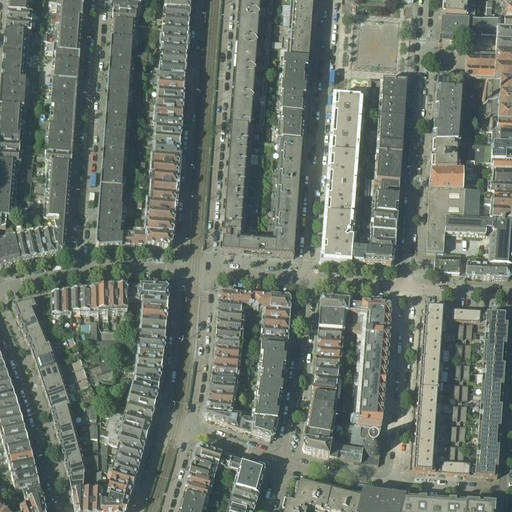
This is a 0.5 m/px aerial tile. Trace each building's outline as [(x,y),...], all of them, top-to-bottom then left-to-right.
[(31,0),(6,0),(6,14),(30,16),(31,0)] [(82,11),(83,2),(57,0),(56,9),(82,11)] [(311,18),(311,0),(289,0),(289,17),(311,18)] [(466,0),(441,0),(441,16),(473,19),(474,8),(466,8),(466,0)] [(188,13),(189,4),(164,2),(163,12),(188,13)] [(490,16),(491,3),(486,3),(484,19),(493,20),(493,16),(490,16)] [(259,5),(239,4),(238,18),(258,19),(259,5)] [(137,8),(113,6),(112,16),(138,18),(139,18),(140,13),(137,13),(137,8)] [(81,21),(82,11),(56,9),(55,18),(81,21)] [(188,22),(188,13),(163,12),(162,12),(162,21),(188,22)] [(30,16),(6,14),(5,24),(31,25),(31,16),(30,16)] [(138,18),(112,16),(111,25),(137,27),(138,18)] [(307,63),(309,41),(311,18),(289,17),(287,39),(281,39),(280,51),(286,52),(285,62),(307,63)] [(81,29),(81,21),(55,18),(55,28),(81,29)] [(258,19),(238,18),(237,32),(257,33),(258,19)] [(511,44),(511,31),(499,31),(499,22),(468,21),(440,19),(439,39),(466,41),(474,41),(475,29),(480,30),(480,37),(496,38),(496,43),(511,44)] [(187,32),(188,22),(162,21),(161,30),(187,32)] [(511,22),(505,22),(499,22),(499,31),(511,31),(511,22)] [(31,25),(5,24),(4,33),(28,34),(28,35),(30,35),(31,25)] [(137,27),(111,25),(110,43),(131,45),(136,45),(137,27)] [(80,39),(81,29),(55,28),(54,37),(80,39)] [(186,42),(187,32),(161,30),(160,39),(186,42)] [(257,33),(237,32),(236,46),(256,47),(257,33)] [(28,34),(4,33),(3,49),(27,50),(28,35),(28,34)] [(79,48),(80,39),(54,37),(53,46),(79,48)] [(186,52),(186,42),(160,39),(160,50),(186,52)] [(511,125),(511,44),(496,43),(495,55),(474,54),(474,41),(466,41),(463,80),(491,81),(488,124),(511,125)] [(131,45),(110,43),(107,77),(129,79),(131,45)] [(79,57),(79,48),(53,46),(53,55),(79,57)] [(256,47),(236,46),(235,60),(255,61),(256,47)] [(27,50),(3,49),(2,65),(26,66),(27,50)] [(185,60),(186,52),(160,50),(159,58),(185,60)] [(79,57),(53,55),(52,55),(52,64),(78,66),(79,57)] [(184,70),(185,60),(159,58),(158,68),(159,68),(184,70)] [(255,61),(235,60),(234,74),(254,75),(255,61)] [(305,91),(306,73),(307,63),(285,62),(282,62),(282,68),(279,67),(279,71),(281,71),(281,76),(279,76),(278,80),(281,80),(280,86),(278,86),(278,89),(280,90),(305,91)] [(77,84),(77,75),(78,66),(52,64),(50,83),(52,83),(52,82),(77,84)] [(26,66),(2,65),(1,81),(25,83),(26,66)] [(184,81),(184,70),(159,68),(158,76),(158,79),(184,81)] [(254,75),(234,74),(233,87),(253,89),(254,75)] [(158,86),(158,79),(158,76),(144,75),(143,85),(158,86)] [(129,79),(107,77),(106,100),(127,102),(129,79)] [(183,88),(184,81),(158,79),(158,86),(159,86),(183,88)] [(435,92),(460,94),(461,81),(442,80),(436,79),(435,89),(435,92)] [(25,83),(1,81),(0,90),(0,108),(23,110),(25,83)] [(75,112),(76,93),(77,84),(52,82),(52,83),(50,110),(75,112)] [(404,116),(405,95),(406,85),(382,83),(381,102),(380,114),(404,116)] [(182,97),(183,88),(159,86),(158,91),(156,91),(155,95),(158,95),(182,97)] [(253,89),(233,87),(232,101),(252,103),(253,89)] [(303,118),(304,100),(305,91),(280,90),(280,95),(277,95),(277,98),(279,99),(279,104),(276,104),(276,108),(278,108),(278,113),(276,113),(276,116),(278,117),(303,118)] [(460,94),(435,92),(433,120),(460,120),(461,116),(458,116),(459,107),(462,107),(462,99),(460,99),(460,94)] [(182,97),(158,95),(158,100),(155,100),(155,104),(157,105),(182,106),(182,97)] [(359,101),(334,99),(332,127),(360,129),(361,118),(358,118),(359,101)] [(127,102),(106,100),(103,134),(125,136),(127,102)] [(252,103),(232,101),(231,115),(251,117),(252,103)] [(182,106),(157,105),(157,110),(154,109),(154,114),(156,114),(181,116),(182,106)] [(23,110),(0,108),(0,136),(22,138),(24,111),(23,110)] [(73,130),(74,121),(75,112),(50,110),(49,128),(73,130)] [(181,116),(156,114),(156,118),(154,118),(153,123),(156,123),(180,125),(181,116)] [(401,149),(402,131),(404,116),(380,114),(378,147),(401,149)] [(251,117),(231,115),(230,129),(232,130),(232,134),(252,135),(252,130),(250,130),(251,117)] [(303,118),(278,117),(276,144),(279,144),(301,146),(303,118)] [(459,146),(459,134),(457,133),(458,123),(460,123),(460,120),(433,120),(431,146),(449,146),(455,146),(459,146)] [(180,125),(156,123),(155,128),(153,128),(153,133),(155,133),(180,135),(180,125)] [(511,135),(511,125),(488,124),(488,134),(511,135)] [(360,129),(332,127),(330,158),(354,159),(356,140),(359,140),(360,129)] [(71,157),(73,139),(73,130),(49,128),(47,156),(71,157)] [(180,135),(155,133),(154,137),(152,137),(152,141),(154,142),(179,144),(180,135)] [(511,148),(511,135),(488,134),(474,133),(474,147),(511,148)] [(125,136),(103,134),(102,157),(123,159),(125,136)] [(293,261),(294,243),(301,146),(279,144),(272,241),(244,239),(252,135),(232,134),(230,134),(222,237),(225,237),(225,242),(222,242),(221,255),(293,261)] [(22,138),(0,136),(0,146),(22,148),(22,147),(21,147),(22,138)] [(179,144),(154,142),(154,146),(151,146),(151,150),(152,150),(178,152),(179,144)] [(22,148),(0,146),(0,155),(21,157),(22,148)] [(449,146),(431,146),(431,156),(434,157),(434,161),(430,161),(429,172),(455,172),(455,146),(449,146)] [(511,159),(511,148),(474,147),(468,146),(467,158),(511,159)] [(401,149),(378,147),(376,147),(375,156),(377,156),(400,158),(401,149)] [(178,152),(152,150),(152,154),(154,154),(153,160),(178,162),(178,152)] [(21,157),(0,155),(0,164),(17,165),(17,166),(20,166),(21,157)] [(71,157),(47,156),(44,156),(45,156),(44,166),(47,166),(47,165),(71,166),(71,157)] [(398,185),(400,158),(377,156),(375,183),(398,185)] [(123,159),(102,157),(99,190),(120,191),(123,159)] [(354,159),(330,158),(328,188),(356,191),(356,180),(353,179),(354,159)] [(511,167),(511,159),(467,158),(467,164),(488,166),(511,167)] [(178,162),(153,160),(153,165),(151,165),(151,169),(177,171),(178,162)] [(17,165),(0,164),(0,182),(16,184),(17,166),(17,165)] [(71,166),(47,165),(47,166),(46,183),(69,185),(71,166)] [(511,176),(511,167),(488,166),(487,172),(491,172),(491,173),(491,174),(511,176)] [(177,171),(151,169),(150,173),(153,174),(153,178),(176,180),(177,171)] [(455,172),(429,172),(428,192),(461,194),(462,172),(455,172)] [(511,188),(511,176),(491,174),(490,183),(489,183),(489,188),(511,188)] [(176,180),(153,178),(153,183),(150,182),(150,186),(176,188),(176,180)] [(16,184),(0,182),(0,210),(14,211),(16,184)] [(398,185),(375,183),(365,182),(363,198),(374,199),(397,201),(398,185)] [(69,185),(46,183),(43,211),(67,213),(69,185)] [(176,188),(150,186),(150,189),(152,190),(152,196),(175,198),(176,188)] [(356,191),(328,188),(325,219),(350,221),(351,201),(355,202),(356,191)] [(511,188),(489,188),(486,188),(486,195),(488,195),(511,196),(511,188)] [(120,191),(99,190),(98,208),(123,210),(125,192),(120,191)] [(425,255),(434,256),(442,256),(443,237),(444,221),(456,222),(462,222),(464,194),(461,194),(428,192),(425,255)] [(511,225),(511,204),(488,203),(488,195),(486,195),(464,194),(462,222),(486,224),(511,225)] [(511,204),(511,196),(488,195),(488,203),(511,204)] [(175,198),(152,196),(152,200),(149,200),(149,204),(174,207),(175,198)] [(396,219),(397,201),(374,199),(373,217),(396,219)] [(149,204),(149,207),(148,211),(146,211),(145,214),(174,216),(174,207),(149,204)] [(123,210),(98,208),(96,236),(122,238),(124,210),(123,210)] [(14,211),(0,210),(0,219),(6,220),(6,221),(13,221),(14,211)] [(67,213),(43,211),(43,221),(54,222),(54,221),(66,222),(67,213)] [(35,213),(29,212),(29,215),(20,214),(20,217),(14,217),(13,220),(28,221),(28,218),(34,219),(35,213)] [(174,216),(145,214),(144,225),(147,225),(147,230),(144,230),(144,235),(146,235),(172,237),(174,216)] [(396,219),(373,217),(372,226),(395,227),(396,219)] [(350,221),(325,219),(323,249),(325,249),(325,254),(323,254),(322,263),(350,265),(351,252),(352,241),(348,241),(345,242),(344,240),(346,238),(346,235),(349,233),(350,221)] [(66,222),(54,221),(54,222),(53,227),(54,231),(55,232),(66,233),(66,222)] [(511,225),(486,224),(462,222),(456,222),(444,221),(443,237),(488,239),(486,267),(494,268),(511,269),(511,253),(511,225)] [(38,260),(32,234),(29,224),(23,225),(26,236),(24,236),(29,262),(38,260)] [(395,227),(372,226),(370,225),(369,235),(370,235),(369,244),(394,246),(395,227)] [(51,231),(42,233),(47,258),(56,256),(51,231)] [(55,232),(54,231),(51,231),(56,256),(62,255),(64,252),(66,233),(55,232)] [(41,232),(32,234),(38,260),(41,259),(47,258),(42,233),(41,232)] [(134,235),(133,239),(133,250),(145,250),(146,235),(144,235),(144,236),(134,235)] [(172,237),(146,235),(145,250),(168,251),(171,249),(172,237)] [(24,236),(14,238),(20,264),(29,262),(24,236)] [(122,238),(96,236),(95,249),(98,251),(120,250),(121,250),(122,238)] [(5,242),(0,242),(0,259),(2,269),(13,265),(20,264),(14,238),(5,241),(5,242)] [(133,239),(122,238),(121,250),(133,250),(133,239)] [(364,266),(365,254),(365,253),(364,253),(364,245),(362,244),(359,244),(358,253),(351,252),(350,265),(364,266)] [(394,246),(369,244),(369,250),(366,250),(365,253),(365,254),(393,256),(394,246)] [(393,256),(365,254),(364,266),(389,268),(393,266),(393,256)] [(459,263),(434,262),(433,275),(459,276),(459,263)] [(480,267),(470,266),(466,266),(464,279),(469,280),(479,281),(480,267)] [(486,267),(483,267),(480,267),(479,281),(493,282),(494,268),(486,267)] [(511,269),(494,268),(493,282),(507,282),(510,280),(511,269)] [(117,290),(108,291),(108,317),(117,317),(117,290)] [(126,290),(117,290),(117,317),(126,317),(126,303),(126,290)] [(167,306),(168,294),(165,291),(139,290),(126,290),(126,303),(141,304),(167,306)] [(98,291),(89,292),(89,318),(99,318),(98,291)] [(108,291),(98,291),(99,318),(108,317),(108,291)] [(89,292),(80,293),(80,317),(89,317),(89,318),(89,292)] [(80,293),(71,294),(71,318),(80,317),(80,293)] [(71,294),(62,296),(62,321),(70,321),(70,318),(71,318),(71,294)] [(217,298),(217,305),(238,308),(239,297),(220,295),(217,298)] [(62,296),(50,298),(51,321),(62,321),(62,296)] [(253,298),(239,297),(238,308),(242,308),(243,309),(252,310),(253,298)] [(269,299),(253,298),(252,310),(252,312),(261,313),(268,313),(269,299)] [(287,300),(269,299),(268,313),(289,314),(289,303),(287,300)] [(11,310),(15,318),(33,311),(38,310),(34,301),(13,307),(11,310)] [(347,317),(347,305),(322,303),(319,305),(318,315),(318,323),(317,332),(341,334),(342,325),(342,316),(347,317)] [(167,306),(141,304),(141,308),(143,308),(143,314),(166,316),(167,306)] [(242,308),(238,308),(217,305),(216,314),(239,317),(240,312),(242,312),(243,309),(242,308)] [(347,317),(345,334),(363,335),(356,427),(380,429),(384,381),(385,379),(385,376),(384,374),(385,372),(386,370),(386,366),(385,365),(385,363),(386,361),(387,357),(386,356),(386,354),(387,352),(387,348),(386,347),(387,345),(388,343),(388,339),(387,338),(389,311),(387,308),(347,305),(347,317)] [(442,353),(444,323),(445,312),(423,310),(420,352),(442,353)] [(33,311),(15,318),(18,328),(37,320),(33,311)] [(485,315),(468,314),(445,312),(444,323),(485,326),(485,315)] [(289,314),(268,313),(261,313),(261,316),(264,316),(264,322),(288,323),(289,314)] [(166,316),(143,314),(140,314),(140,318),(143,318),(142,324),(165,326),(166,316)] [(243,318),(239,317),(216,314),(216,323),(239,326),(240,321),(242,321),(243,318)] [(504,357),(507,328),(507,316),(485,315),(485,326),(482,356),(504,357)] [(37,320),(18,328),(22,337),(41,329),(37,320)] [(288,323),(264,322),(261,322),(260,325),(263,325),(263,331),(287,333),(288,323)] [(242,327),(239,326),(216,323),(215,333),(238,335),(239,330),(242,330),(242,327)] [(165,326),(142,324),(139,324),(138,333),(164,335),(165,326)] [(90,335),(89,327),(80,327),(80,335),(90,335)] [(41,329),(22,337),(26,346),(44,339),(41,329)] [(287,333),(263,331),(260,331),(260,334),(263,335),(262,340),(287,342),(287,333)] [(341,334),(317,332),(316,342),(341,344),(342,334),(341,334)] [(164,335),(138,333),(138,343),(164,345),(164,335)] [(238,335),(215,333),(214,342),(238,344),(238,339),(241,339),(241,336),(238,335)] [(94,402),(85,375),(72,338),(48,348),(30,356),(36,375),(50,414),(69,409),(94,402)] [(44,339),(26,346),(30,356),(48,348),(44,339)] [(287,342),(262,340),(259,340),(259,344),(262,344),(262,350),(286,352),(287,342)] [(238,344),(214,342),(214,350),(237,353),(238,348),(240,348),(241,345),(238,344)] [(341,344),(316,342),(316,351),(341,353),(341,344)] [(164,345),(138,343),(137,352),(163,355),(164,345)] [(237,353),(214,350),(213,360),(236,362),(237,357),(240,357),(240,354),(237,353)] [(286,352),(262,350),(260,350),(259,358),(285,360),(286,352)] [(341,353),(316,351),(315,360),(340,362),(341,353)] [(163,355),(137,352),(136,362),(162,364),(163,355)] [(439,394),(441,363),(442,353),(420,352),(417,392),(439,394)] [(502,398),(504,368),(504,357),(482,356),(480,397),(502,398)] [(282,388),(284,370),(285,360),(259,358),(255,395),(281,397),(282,388)] [(236,362),(213,360),(212,368),(236,371),(236,366),(239,366),(239,363),(236,362)] [(340,362),(315,360),(314,369),(339,371),(340,362)] [(162,364),(136,362),(135,372),(160,374),(162,364)] [(90,375),(108,371),(106,364),(88,368),(90,375)] [(236,371),(212,368),(211,377),(234,380),(235,375),(238,375),(238,372),(236,371)] [(339,371),(314,369),(313,378),(338,381),(339,381),(339,371)] [(160,374),(135,372),(134,382),(159,384),(160,374)] [(234,380),(211,377),(210,386),(233,389),(234,383),(237,384),(237,381),(234,380)] [(338,381),(313,378),(312,388),(337,391),(338,381)] [(159,384),(134,382),(132,389),(157,396),(159,384)] [(8,383),(0,385),(0,394),(11,392),(8,383)] [(106,385),(99,383),(99,390),(111,393),(112,387),(106,385)] [(233,389),(210,386),(208,396),(232,398),(232,393),(236,393),(236,390),(233,389)] [(337,391),(312,388),(312,393),(311,397),(336,401),(337,391)] [(157,396),(132,389),(129,399),(155,406),(157,396)] [(11,392),(0,394),(0,404),(14,401),(11,392)] [(436,435),(439,404),(439,394),(417,392),(414,433),(436,435)] [(254,404),(252,413),(250,419),(248,419),(247,422),(251,422),(276,424),(278,415),(279,406),(280,404),(281,397),(255,395),(254,404)] [(235,399),(232,398),(208,396),(206,404),(230,407),(231,402),(234,402),(235,399)] [(336,401),(311,397),(310,407),(334,411),(336,401)] [(499,439),(501,409),(502,398),(480,397),(477,438),(499,439)] [(155,406),(129,399),(127,408),(153,415),(155,406)] [(14,401),(0,404),(0,413),(17,409),(14,401)] [(230,407),(206,404),(205,413),(229,416),(229,410),(232,411),(233,407),(230,407)] [(333,420),(334,411),(310,407),(308,416),(307,425),(333,430),(334,421),(333,420)] [(153,415),(127,408),(126,412),(128,412),(127,418),(151,425),(153,415)] [(17,409),(0,413),(0,423),(19,419),(17,409)] [(69,409),(50,414),(52,424),(72,419),(69,409)] [(142,455),(151,425),(127,418),(127,419),(99,411),(100,443),(101,473),(106,475),(107,449),(117,452),(118,451),(118,448),(142,455)] [(229,416),(205,413),(204,419),(206,422),(226,429),(230,416),(229,416)] [(240,417),(230,416),(226,429),(237,433),(239,421),(240,421),(240,417)] [(19,419),(0,423),(0,432),(22,428),(19,419)] [(72,419),(52,424),(55,434),(74,429),(72,419)] [(247,422),(240,421),(239,421),(237,433),(250,437),(251,422),(247,422)] [(276,424),(251,422),(250,437),(269,443),(273,441),(275,430),(276,424)] [(333,430),(307,425),(305,434),(331,439),(333,430)] [(359,441),(360,429),(342,426),(338,448),(339,448),(360,451),(359,458),(369,459),(368,458),(367,457),(365,457),(364,455),(364,454),(363,453),(362,452),(362,450),(362,449),(362,448),(362,446),(362,445),(362,444),(363,442),(364,441),(365,440),(366,439),(367,438),(368,437),(369,437),(371,437),(372,436),(374,436),(375,436),(376,437),(378,437),(379,438),(379,431),(380,431),(363,428),(359,441)] [(22,428),(0,432),(0,438),(1,441),(25,436),(23,432),(22,428)] [(74,429),(55,434),(57,443),(77,438),(74,429)] [(434,476),(434,465),(436,445),(436,435),(414,433),(412,474),(434,476)] [(331,439),(305,434),(303,442),(329,447),(329,446),(331,439)] [(25,436),(1,441),(3,451),(27,445),(25,436)] [(380,439),(379,438),(378,437),(376,437),(375,436),(374,436),(372,436),(371,437),(369,437),(368,437),(367,438),(366,439),(365,440),(364,441),(363,442),(362,444),(362,445),(362,446),(362,448),(362,449),(362,450),(362,452),(363,453),(364,454),(364,455),(365,457),(367,457),(368,458),(369,459),(374,459),(375,459),(376,459),(377,459),(378,458),(379,458),(380,457),(382,456),(382,455),(383,454),(384,452),(384,451),(385,450),(385,448),(385,447),(385,446),(384,444),(384,443),(383,442),(382,440),(381,439),(380,439)] [(77,438),(57,443),(60,453),(79,448),(77,438)] [(496,480),(498,449),(499,439),(477,438),(475,468),(474,479),(496,480)] [(336,462),(339,448),(338,448),(329,446),(329,447),(303,442),(301,451),(303,455),(310,456),(323,459),(336,462)] [(27,445),(3,451),(6,459),(30,454),(27,445)] [(79,448),(60,453),(62,463),(82,458),(79,448)] [(140,464),(142,455),(118,448),(118,451),(120,452),(118,458),(140,464)] [(359,458),(360,451),(339,448),(336,462),(358,466),(359,458)] [(199,451),(195,453),(193,462),(218,469),(220,459),(199,451)] [(30,454),(6,459),(9,468),(32,463),(30,454)] [(82,458),(62,463),(65,473),(85,467),(82,458)] [(140,464),(118,458),(116,458),(115,460),(118,461),(116,467),(137,473),(140,464)] [(377,468),(378,460),(378,458),(377,459),(376,459),(375,459),(374,459),(369,459),(359,458),(358,466),(377,468)] [(230,462),(220,459),(218,469),(224,471),(224,472),(227,473),(230,462)] [(218,469),(193,462),(190,471),(213,477),(215,471),(217,472),(218,469)] [(241,466),(230,462),(227,473),(238,476),(241,466)] [(32,463),(9,468),(11,478),(34,472),(32,463)] [(475,468),(453,466),(434,465),(434,476),(474,479),(475,468)] [(262,472),(241,466),(238,476),(240,476),(262,483),(264,476),(262,472)] [(85,467),(65,473),(67,482),(83,478),(87,477),(85,467)] [(137,473),(116,467),(116,468),(113,467),(112,470),(115,470),(113,476),(134,483),(137,473)] [(213,477),(190,471),(187,480),(212,487),(213,484),(211,483),(213,477)] [(34,472),(11,478),(13,487),(36,482),(34,472)] [(134,483),(113,476),(113,477),(108,475),(107,479),(111,481),(109,486),(132,492),(134,483)] [(262,483),(240,476),(235,494),(257,500),(262,483)] [(83,478),(67,482),(70,496),(83,493),(83,492),(83,478)] [(100,511),(101,493),(100,493),(100,478),(91,478),(91,488),(92,488),(92,493),(91,511),(100,511)] [(212,487),(187,480),(185,488),(208,495),(209,489),(212,490),(212,487)] [(36,482),(13,487),(15,495),(22,494),(38,490),(36,482)] [(313,511),(325,511),(331,492),(320,489),(319,493),(314,492),(314,490),(309,489),(309,486),(299,483),(293,506),(306,510),(313,511)] [(129,501),(132,492),(109,486),(107,495),(129,501)] [(208,495),(185,488),(183,497),(207,504),(208,501),(206,501),(208,495)] [(41,501),(38,490),(22,494),(25,502),(26,505),(41,502),(41,501)] [(344,499),(345,498),(339,496),(340,494),(331,492),(325,511),(357,511),(362,496),(361,496),(360,499),(350,497),(349,501),(344,499)] [(83,511),(83,493),(70,497),(73,511),(83,511)] [(91,511),(92,493),(83,493),(83,511),(91,511)] [(126,511),(129,501),(107,495),(101,493),(100,511),(126,511)] [(257,500),(235,494),(232,502),(254,508),(257,500)] [(385,511),(388,499),(366,496),(362,496),(357,511),(385,511)] [(11,507),(16,502),(9,497),(6,501),(8,503),(4,508),(8,511),(15,511),(16,511),(11,507)] [(183,497),(180,506),(200,511),(202,511),(204,507),(206,508),(207,504),(183,497)] [(400,511),(403,501),(388,499),(385,511),(400,511)] [(433,511),(434,504),(403,501),(400,511),(433,511)] [(43,511),(41,502),(26,505),(28,510),(28,511),(43,511)] [(253,511),(254,508),(232,502),(230,511),(234,511),(253,511)] [(305,511),(306,510),(293,506),(283,503),(280,511),(305,511)]
